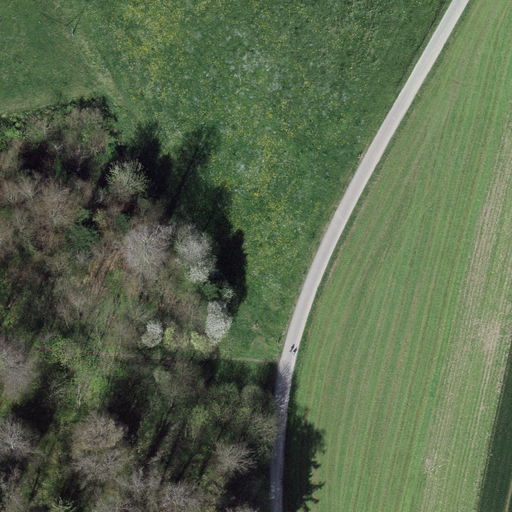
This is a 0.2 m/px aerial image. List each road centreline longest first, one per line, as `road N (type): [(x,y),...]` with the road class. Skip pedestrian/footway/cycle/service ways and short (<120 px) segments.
road 1 (track): [(62,0),(283,381)]
road 2 (track): [(283,381),(324,251),(459,0)]
road 3 (track): [(275,511),(283,381)]
